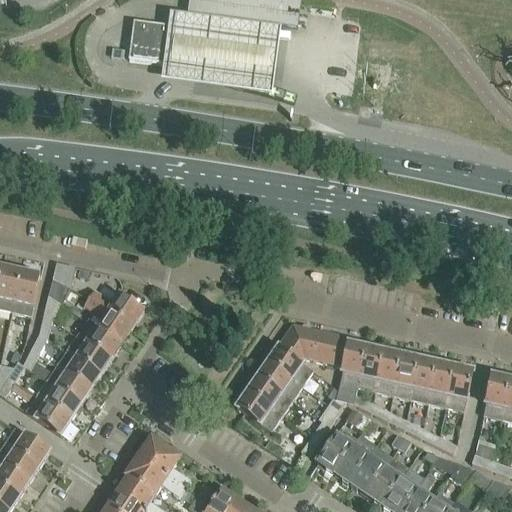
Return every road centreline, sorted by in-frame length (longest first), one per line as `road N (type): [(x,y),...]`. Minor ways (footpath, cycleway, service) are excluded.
road 1 (primary): [(511,185),(0,98)]
road 2 (primary): [(0,163),(244,194),(511,244)]
road 3 (residential): [(193,278),(235,278),(511,349)]
road 4 (residential): [(329,511),(292,494),(138,375)]
road 5 (residential): [(0,241),(193,278)]
road 6 (residential): [(58,511),(138,375)]
